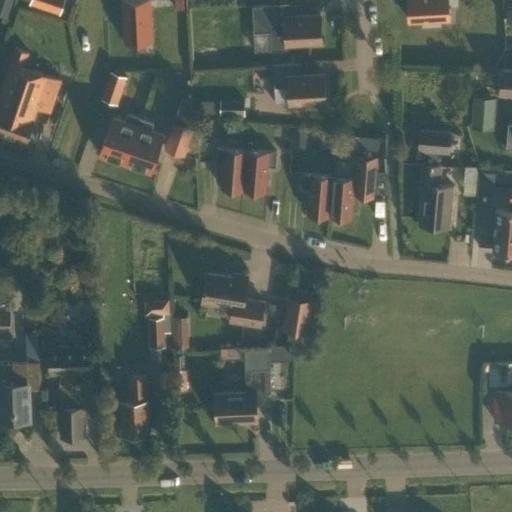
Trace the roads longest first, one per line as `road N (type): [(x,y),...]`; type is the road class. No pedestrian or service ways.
road 1 (residential): [(0,157),(341,261),(511,279)]
road 2 (tertiary): [(0,478),(511,459)]
